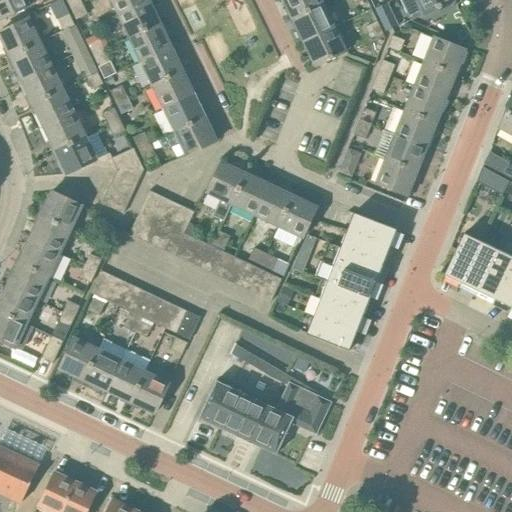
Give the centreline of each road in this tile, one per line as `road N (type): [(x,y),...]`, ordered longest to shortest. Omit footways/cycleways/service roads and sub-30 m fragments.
road 1 (unclassified): [(266,511),(0,384)]
road 2 (residential): [(316,511),(413,294)]
road 3 (residential): [(440,230),(507,53)]
road 4 (residential): [(440,230),(280,170)]
